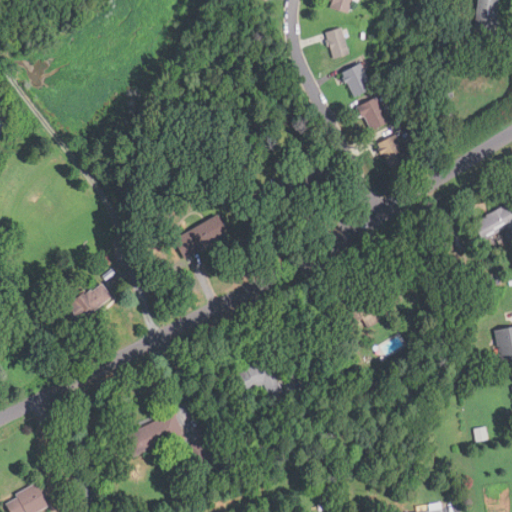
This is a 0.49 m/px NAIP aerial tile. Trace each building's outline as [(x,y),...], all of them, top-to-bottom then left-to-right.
[(356,0),(351,18),(332,13),(335,0),(356,0)] [(500,0),(498,31),(479,29),(481,0),(500,0)] [(451,15),(450,20),(441,12),(444,9),(451,15)] [(337,64),(327,38),(342,33),(351,59),(337,64)] [(436,63),(436,51),(444,51),(443,63),(436,63)] [(359,106),(348,81),(367,72),(379,96),(359,106)] [(438,99),(435,85),(450,82),(453,97),(438,99)] [(370,137),(360,114),(383,103),(391,120),(396,118),(399,125),(370,137)] [(420,145),(415,133),(428,127),(433,139),(420,145)] [(391,175),(382,158),(385,156),(382,149),(400,140),(412,164),(391,175)] [(277,208),(267,190),(310,166),(320,184),(277,208)] [(511,241),(510,243),(507,233),(505,230),(483,243),(474,226),(508,206),(511,213),(511,241)] [(185,260),(175,242),(218,217),(228,235),(185,260)] [(436,250),(433,246),(439,241),(442,245),(436,250)] [(72,330),(59,313),(84,297),(92,293),(102,285),(112,298),(72,330)] [(368,330),(357,309),(365,305),(363,300),(391,285),(401,304),(377,316),(381,323),(368,330)] [(511,356),(502,358),(496,324),(511,321),(511,356)] [(23,342),(16,331),(25,326),(31,338),(23,342)] [(374,347),(382,361),(406,347),(398,333),(374,347)] [(276,406),(273,406),(264,385),(247,392),(239,373),(247,370),(245,366),(268,357),(286,402),(276,406)] [(134,459),(130,451),(124,438),(174,414),(184,434),(152,450),(134,459)] [(198,461),(191,447),(209,439),(214,449),(216,453),(198,461)] [(9,511),(6,505),(17,499),(16,496),(36,484),(40,491),(46,496),(49,507),(40,511),(9,511)] [(429,510),(418,511),(441,511),(441,502),(428,504),(429,510)]
